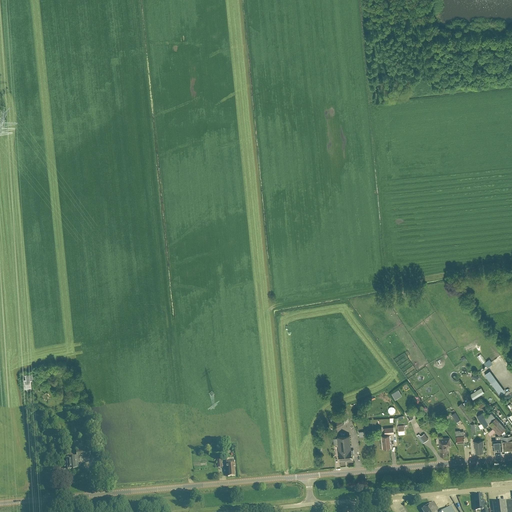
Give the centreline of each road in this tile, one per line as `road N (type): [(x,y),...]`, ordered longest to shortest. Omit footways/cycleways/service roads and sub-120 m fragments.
road 1 (tertiary): [(0,503),(308,476)]
road 2 (track): [(511,266),(278,307)]
road 3 (tertiary): [(308,476),(511,457)]
road 4 (unclassified): [(310,505),(511,488)]
